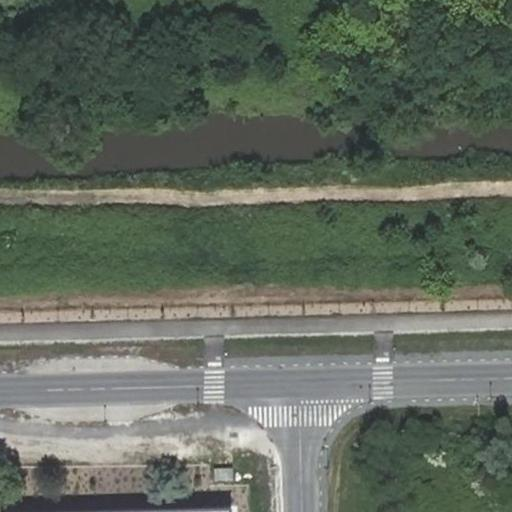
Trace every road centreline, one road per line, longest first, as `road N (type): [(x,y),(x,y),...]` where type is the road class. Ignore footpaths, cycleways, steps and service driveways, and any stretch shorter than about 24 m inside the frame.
road 1 (unclassified): [(301,384),(0,390)]
road 2 (unclassified): [(511,378),(301,384)]
road 3 (unclassified): [(301,384),(302,511)]
